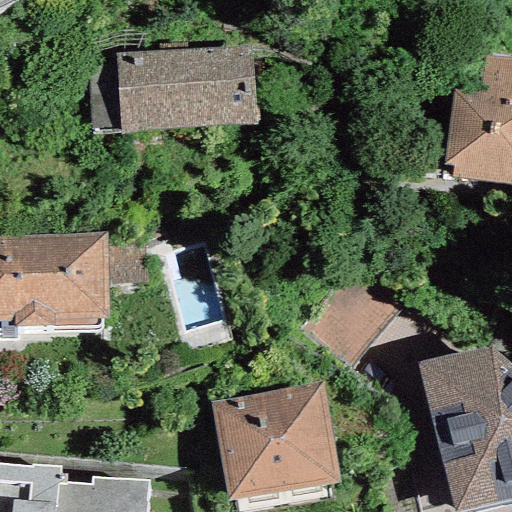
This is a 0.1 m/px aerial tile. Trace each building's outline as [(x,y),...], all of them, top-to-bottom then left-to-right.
[(252,47),(113,55),(85,57),(90,134),(257,124),(252,47)] [(511,59),(482,56),(477,93),(452,90),(443,165),(452,166),(450,179),(511,186),(511,59)] [(106,233),(0,235),(0,328),(98,327),(98,318),(108,318),(106,233)] [(511,367),(490,348),(416,365),(453,511),(458,511),(511,498),(511,367)] [(321,385),(210,403),(227,500),(337,482),(321,385)] [(0,511),(145,511),(148,483),(90,477),(89,486),(65,483),(66,474),(60,473),(60,470),(0,464),(0,511)]
